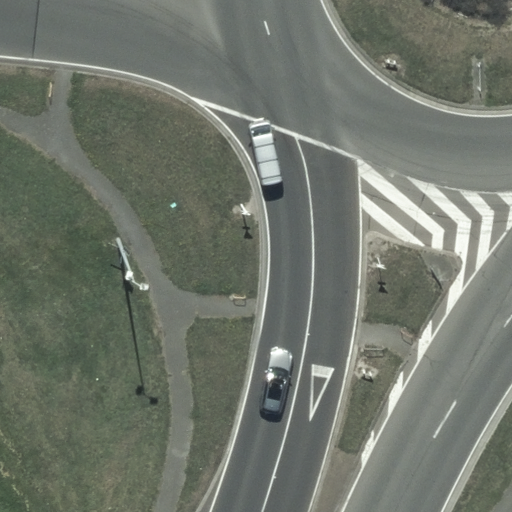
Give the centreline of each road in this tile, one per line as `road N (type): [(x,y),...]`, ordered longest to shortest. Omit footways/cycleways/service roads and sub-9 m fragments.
road 1 (trunk): [(244,511),(308,316),(314,243),(301,86)]
road 2 (secondary): [(273,42),(0,0)]
road 3 (trunk): [(511,267),(460,363),(401,511)]
road 4 (trunk): [(511,173),(439,170),(386,153),(301,86)]
